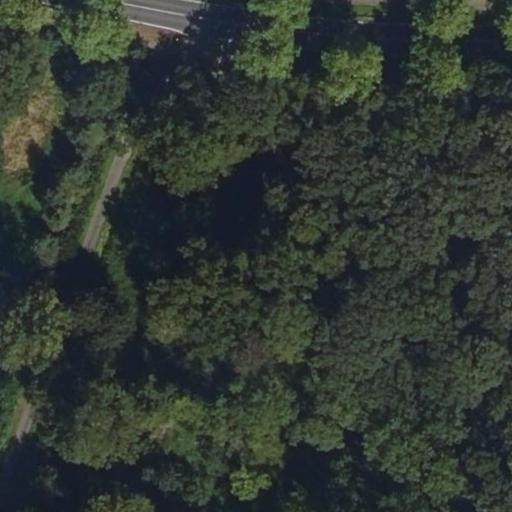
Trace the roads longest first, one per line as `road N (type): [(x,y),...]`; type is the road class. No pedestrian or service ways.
road 1 (tertiary): [(0,507),(150,125),(243,27)]
road 2 (primary): [(243,27),(410,45),(511,46)]
road 3 (primary): [(92,0),(243,27)]
